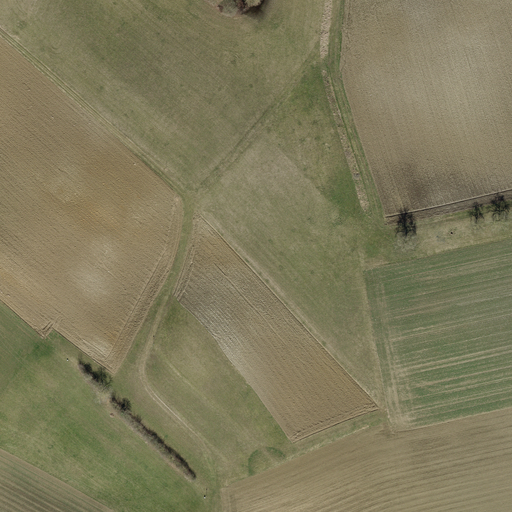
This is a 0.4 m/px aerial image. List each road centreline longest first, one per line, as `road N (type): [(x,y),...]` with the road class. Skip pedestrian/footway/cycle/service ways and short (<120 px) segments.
road 1 (track): [(220,511),(207,451),(146,385),(143,361),(193,198),(0,27)]
road 2 (track): [(344,0),(344,28),(193,198)]
